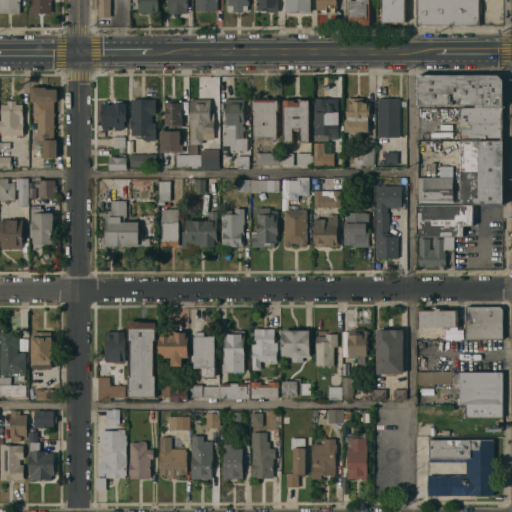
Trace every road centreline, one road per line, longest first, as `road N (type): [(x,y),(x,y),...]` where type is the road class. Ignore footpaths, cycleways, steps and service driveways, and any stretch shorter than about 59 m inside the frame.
road 1 (residential): [(511,282),(0,286)]
road 2 (residential): [(78,0),(78,511)]
road 3 (tertiary): [(410,50),(157,51)]
